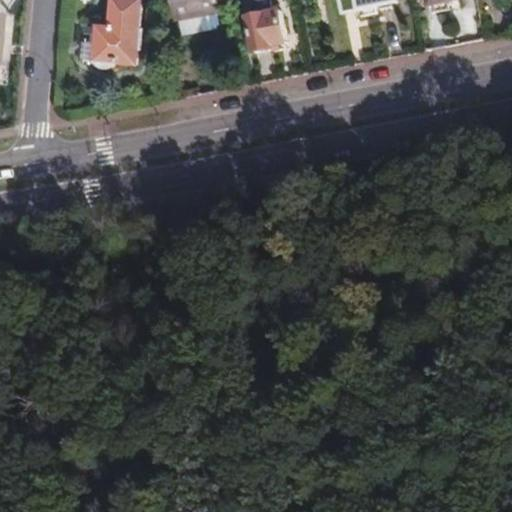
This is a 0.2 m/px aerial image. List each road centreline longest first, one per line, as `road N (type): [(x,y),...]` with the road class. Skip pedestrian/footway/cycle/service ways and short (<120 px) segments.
road 1 (primary): [(0,213),(511,119)]
road 2 (primary): [(511,73),(34,164)]
road 3 (residential): [(48,0),(34,164)]
